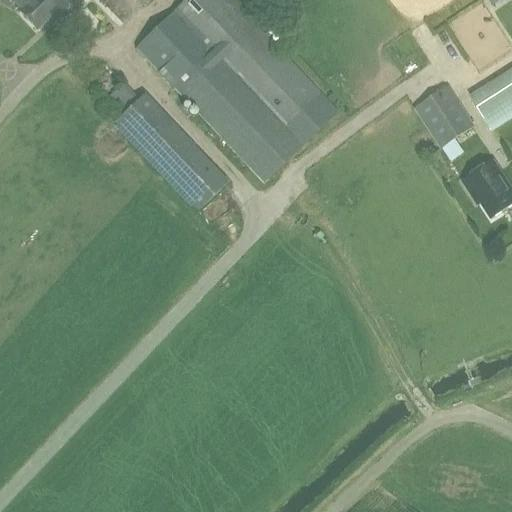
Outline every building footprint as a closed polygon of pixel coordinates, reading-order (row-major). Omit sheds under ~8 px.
[(80,0),(33,0),(20,12),(38,31),(54,16),(62,24),(83,3),(80,0)] [(102,0),(125,24),(150,0),(102,0)] [(338,114),(230,0),(190,0),(179,10),(163,23),(137,48),(265,183),(280,168),(294,155),(338,114)] [(511,75),(472,100),(492,131),(511,119),(511,75)] [(417,110),(443,150),(475,129),(449,89),(417,110)] [(228,185),(201,156),(145,97),(116,124),(172,183),(199,212),(228,185)] [(511,208),(511,189),(494,162),(461,184),(477,207),(480,205),(491,222),(511,208)]
